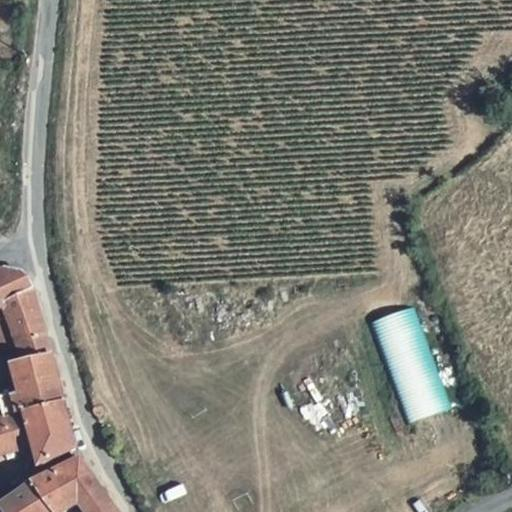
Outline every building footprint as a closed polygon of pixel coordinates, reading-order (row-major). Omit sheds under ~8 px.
[(22,272),(4,258),(0,260),(0,306),(8,336),(35,330),(22,272)] [(449,409),(414,307),(371,321),(406,423),(449,409)] [(8,336),(13,352),(39,346),(35,330),(8,336)] [(48,391),(39,346),(13,352),(0,355),(7,390),(10,404),(48,391)] [(0,407),(10,404),(7,390),(0,392),(0,407)] [(0,407),(0,445),(10,441),(20,464),(59,444),(48,391),(10,404),(0,407)] [(0,493),(0,511),(40,511),(62,499),(67,509),(69,511),(101,511),(63,457),(54,461),(18,481),(0,493)]
